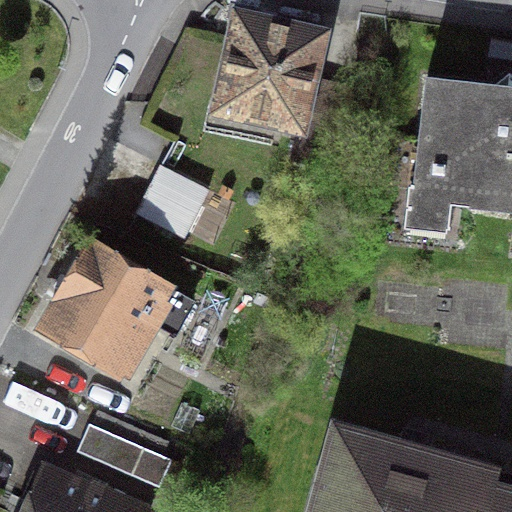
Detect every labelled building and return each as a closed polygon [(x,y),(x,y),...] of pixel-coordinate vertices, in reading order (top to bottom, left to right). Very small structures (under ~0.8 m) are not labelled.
[(288,161),(322,170),(346,93),(306,84),(316,39),(236,21),(216,110),(296,129),(288,161)] [(511,215),(511,89),(505,89),(423,80),(409,204),(511,215)] [(157,168),(132,217),(181,242),(206,193),(157,168)] [(189,306),(88,247),(41,330),(114,373),(144,321),(172,336),(189,306)] [(307,511),(478,511),(486,485),(490,471),(332,426),(307,511)] [(156,490),(168,463),(86,427),(74,454),(156,490)] [(132,511),(85,491),(83,496),(41,477),(25,511),(132,511)] [(511,511),(511,492),(486,485),(478,511),(511,511)]
